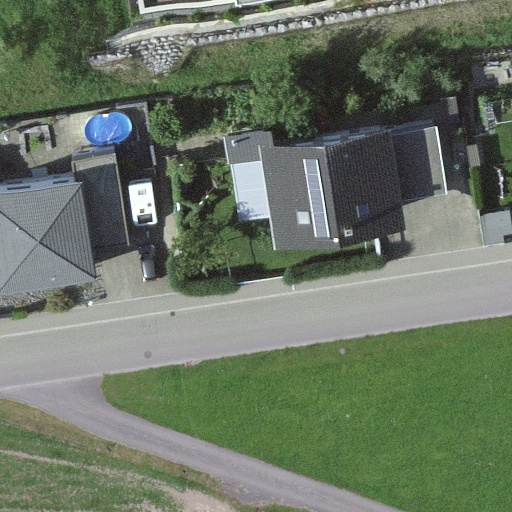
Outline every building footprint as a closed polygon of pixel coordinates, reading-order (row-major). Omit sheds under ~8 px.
[(80,0),(83,18),(199,0),(80,0)] [(388,105),(260,127),(279,234),(407,212),(404,195),(391,121),(388,105)] [(437,114),(391,121),(404,195),(448,188),(437,114)] [(80,154),(83,171),(96,251),(134,245),(118,147),(80,154)] [(96,251),(83,171),(0,183),(0,300),(101,284),(96,251)] [(511,211),(511,205),(480,211),(486,242),(511,236),(511,211)]
